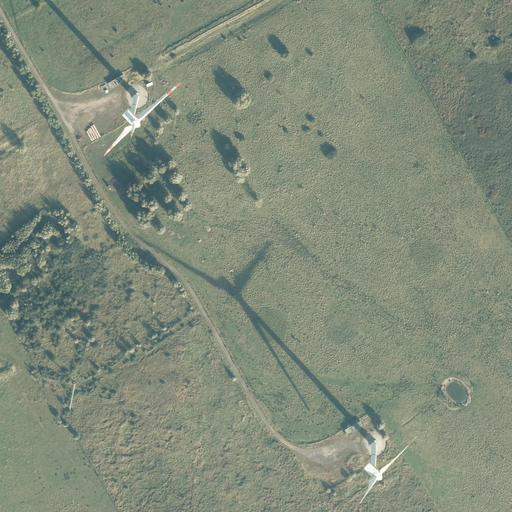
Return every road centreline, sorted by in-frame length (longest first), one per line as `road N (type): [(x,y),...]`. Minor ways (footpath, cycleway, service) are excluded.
road 1 (track): [(0,10),(125,231),(183,278),(260,420),(305,451),(334,454),(370,438)]
road 2 (track): [(89,380),(201,312)]
